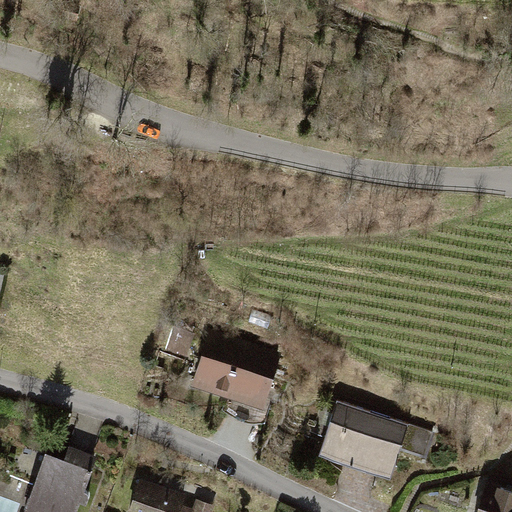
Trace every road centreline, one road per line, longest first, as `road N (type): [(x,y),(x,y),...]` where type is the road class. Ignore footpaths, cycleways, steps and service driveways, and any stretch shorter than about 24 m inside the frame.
road 1 (unclassified): [(511,183),(396,175),(220,138),(0,54)]
road 2 (residential): [(0,379),(182,437),(338,511)]
